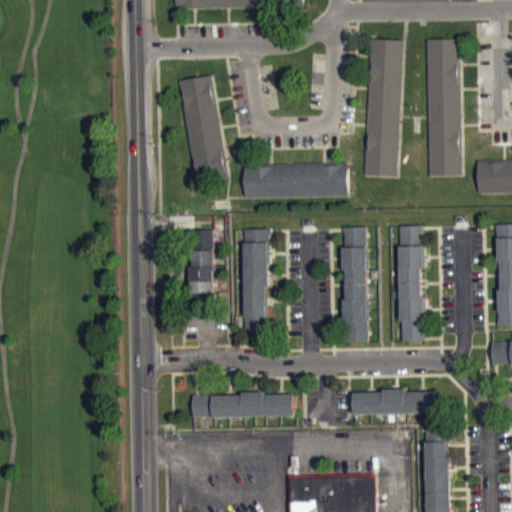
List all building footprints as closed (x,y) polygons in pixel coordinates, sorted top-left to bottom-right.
[(177,9),(176,0),(304,0),(305,7),(177,9)] [(373,39),(406,40),(399,178),(365,176),(373,39)] [(429,40),(463,40),(464,176),(430,176),(429,40)] [(180,81),(212,76),(230,179),(197,185),(180,81)] [(479,161),(511,160),(511,191),(479,192),(479,161)] [(245,166),(350,164),(351,196),(246,197),(245,166)] [(511,334),(511,232),(501,233),(501,335),(511,334)] [(402,235),(404,350),(427,350),(424,234),(402,235)] [(371,351),(369,235),(346,236),(348,352),(371,351)] [(215,238),(195,239),(196,259),(216,258),(215,238)] [(270,238),(246,238),(248,340),(271,340),(270,238)] [(194,302),(217,301),(216,259),(193,260),(194,302)] [(511,349),(494,350),(494,374),(511,373),(511,349)] [(356,401),(357,423),(440,422),(440,399),(356,401)] [(195,426),(298,425),(298,403),(195,403),(195,426)] [(427,437),(428,511),(452,511),(451,437),(427,437)] [(293,511),(379,511),(379,483),(293,485),(293,511)]
